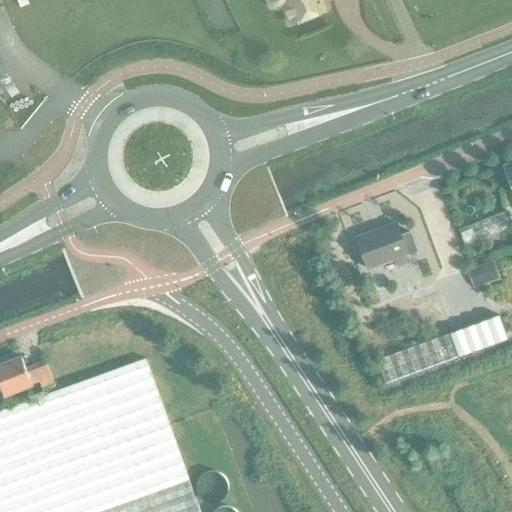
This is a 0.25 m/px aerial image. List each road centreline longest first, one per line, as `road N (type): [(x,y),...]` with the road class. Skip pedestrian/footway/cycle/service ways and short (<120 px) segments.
road 1 (unclassified): [(154,286),(235,350),(342,511)]
road 2 (secondary): [(385,511),(247,298)]
road 3 (secondary): [(330,117),(511,51)]
road 4 (secondary): [(217,134),(181,99),(132,101),(100,135),(99,177)]
road 5 (residential): [(0,338),(154,286)]
road 6 (tertiary): [(1,248),(65,232),(118,206)]
road 7 (secondary): [(221,167),(289,147),(330,117)]
road 8 (tertiary): [(99,177),(1,248)]
